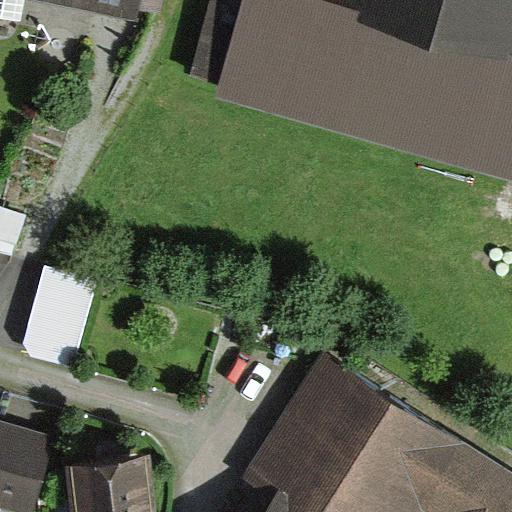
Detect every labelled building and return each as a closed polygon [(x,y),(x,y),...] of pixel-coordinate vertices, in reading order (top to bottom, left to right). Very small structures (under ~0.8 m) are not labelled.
[(141,0),(90,0),(139,10),(141,0)] [(511,0),(242,0),(218,86),(511,167),(511,0)] [(27,346),(78,360),(100,282),(48,268),(27,346)] [(453,511),(476,511),(501,475),(325,361),(263,456),(294,476),(270,511),(404,511),(419,490),(453,511)] [(33,511),(57,431),(0,414),(0,511),(33,511)] [(156,511),(149,445),(70,454),(77,511),(156,511)] [(511,511),(511,481),(501,475),(476,511),(511,511)]
